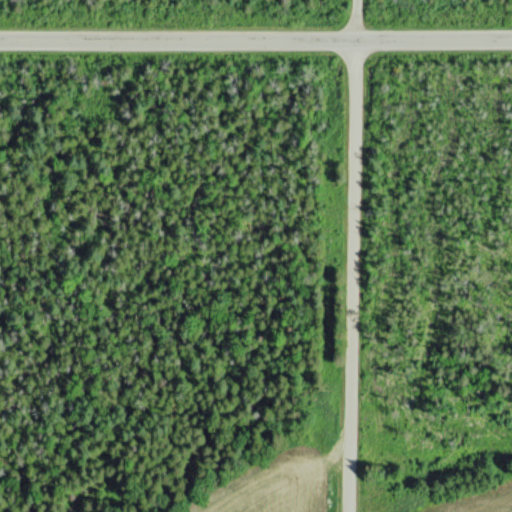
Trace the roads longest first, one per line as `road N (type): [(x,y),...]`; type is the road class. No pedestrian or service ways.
road 1 (residential): [(353,511),(358,0)]
road 2 (tertiary): [(0,39),(511,41)]
